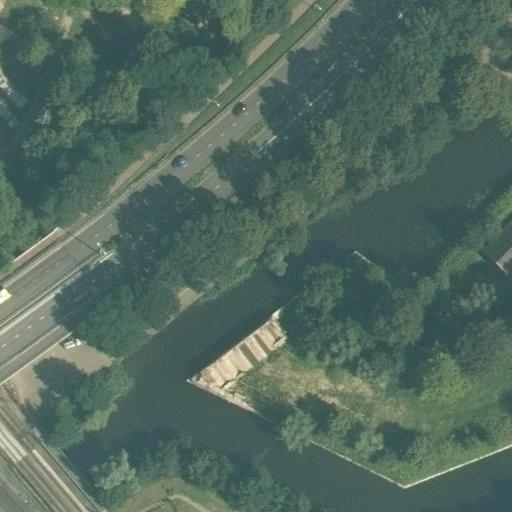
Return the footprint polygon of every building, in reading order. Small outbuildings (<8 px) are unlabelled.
[(511,181),(394,296),(344,257),(271,315),(273,317),(287,306),(344,262),(394,301),(447,249),(511,185),(511,181)] [(511,225),(484,254),(507,276),(511,271),(511,225)] [(35,255),(0,280),(0,323),(26,359),(78,322),(79,321),(103,304),(104,303),(99,296),(98,294),(83,273),(82,272),(79,268),(79,267),(63,245),(62,244),(58,239),(57,239),(55,241),(35,255)] [(222,394),(247,374),(284,344),(282,342),(284,341),(287,339),(273,322),(275,320),(273,317),(271,315),(186,380),(219,397),(222,394)] [(397,485),(511,441),(511,437),(397,482),(222,394),(219,397),(397,485)]
